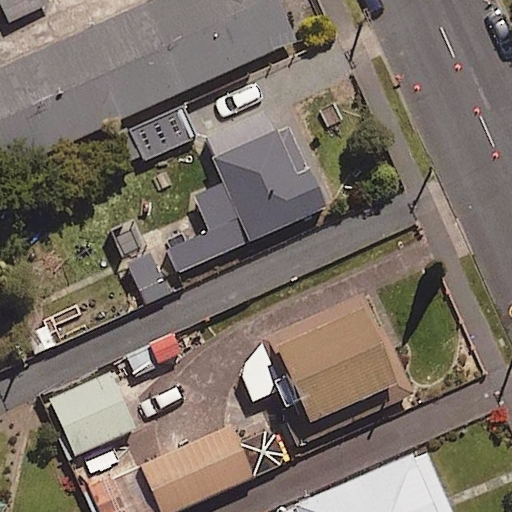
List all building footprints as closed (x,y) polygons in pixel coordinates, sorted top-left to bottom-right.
[(272,0),(153,0),(0,68),(0,169),(2,174),(292,45),(272,0)] [(49,7),(45,0),(0,0),(0,3),(9,24),(49,7)] [(196,142),(184,111),(131,132),(143,163),(196,142)] [(262,114),(202,141),(210,159),(206,161),(217,186),(189,198),(205,235),(163,253),(173,276),(321,212),(285,128),(271,134),(262,114)] [(155,256),(128,269),(145,305),(172,292),(155,256)] [(373,332),(357,296),(256,342),(258,346),(241,366),(238,381),(250,406),(270,396),(295,449),(409,397),(378,330),(373,332)] [(169,336),(125,356),(136,381),(181,361),(169,336)] [(142,430),(120,374),(49,402),(72,458),(142,430)] [(179,511),(253,481),(233,431),(144,469),(162,511),(179,511)] [(447,511),(423,456),(408,462),(407,459),(290,509),(291,511),(447,511)]
